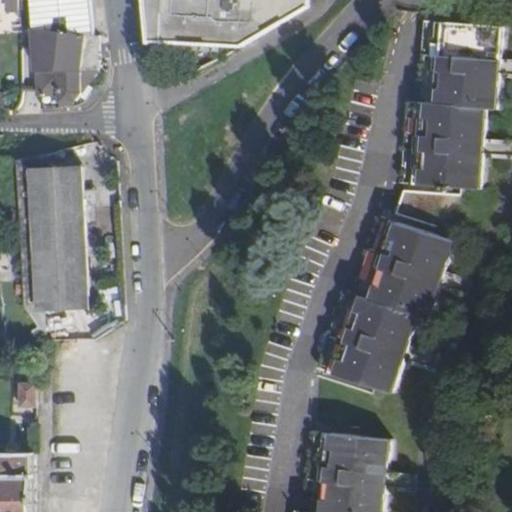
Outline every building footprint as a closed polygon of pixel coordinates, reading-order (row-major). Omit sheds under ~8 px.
[(34,0),(37,29),(96,36),(92,0),(34,0)] [(150,0),(155,43),(241,46),(308,8),(308,0),(150,0)] [(490,108),(499,110),(505,28),(430,22),(423,102),(414,102),(408,182),(483,189),(490,108)] [(39,71),(41,71),(98,72),(99,72),(100,37),(96,36),(37,29),(39,71)] [(98,72),(41,71),(42,110),(63,109),(63,100),(76,100),(83,94),(98,72)] [(19,159),(21,216),(37,216),(37,229),(29,229),(32,299),(40,299),(41,309),(92,307),(85,167),(34,168),(34,156),(19,159)] [(409,190),(400,216),(450,232),(463,194),(409,190)] [(385,219),(359,296),(350,293),(324,369),(395,394),(421,317),(430,320),(457,243),(385,219)] [(38,384),(22,384),(23,406),(38,405),(38,384)] [(385,511),(394,440),(317,433),(308,511),(385,511)] [(0,511),(37,511),(38,453),(0,452),(0,511)]
